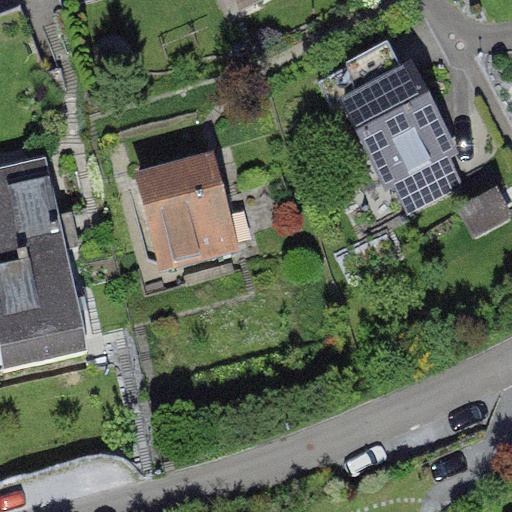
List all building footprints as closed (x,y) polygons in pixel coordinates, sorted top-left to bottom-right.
[(61,0),(64,10),(97,0),(61,0)] [(388,52),(320,88),(337,120),(350,114),(389,188),(396,184),(411,212),(462,186),(448,159),(454,156),(413,80),(405,84),(388,52)] [(213,169),(142,188),(165,271),(235,252),(213,169)] [(53,180),(0,191),(0,365),(90,346),(53,180)] [(503,226),(488,198),(455,215),(470,243),(503,226)]
